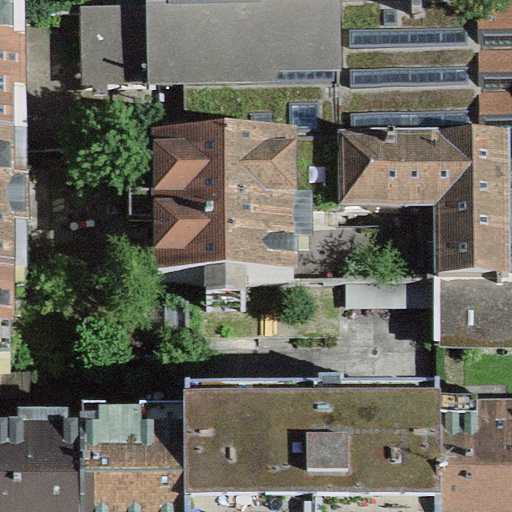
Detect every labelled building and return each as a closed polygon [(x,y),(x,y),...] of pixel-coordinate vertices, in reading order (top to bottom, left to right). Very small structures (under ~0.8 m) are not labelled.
[(321,9),(321,0),(258,0),(258,10),(321,9)] [(385,8),(384,0),(321,0),(321,9),(385,8)] [(384,0),(385,8),(473,7),(473,0),(384,0)] [(258,10),(170,12),(82,13),(84,89),(149,87),(149,89),(185,88),(185,118),(128,119),(128,148),(157,148),(511,141),(511,6),(473,7),(385,8),(321,9),(258,10)] [(0,150),(9,151),(9,106),(23,106),(23,58),(8,58),(8,14),(0,14),(0,150)] [(293,283),(293,278),(293,249),(308,248),(308,212),(438,212),(438,269),(411,270),(411,251),(347,252),(347,281),(347,283),(436,283),(438,283),(511,282),(511,141),(157,148),(157,149),(158,284),(186,284),(293,283)] [(0,150),(0,284),(5,284),(9,284),(9,241),(24,241),(23,194),(9,194),(9,151),(0,150)] [(511,282),(438,283),(436,283),(437,308),(437,347),(511,346),(511,282)] [(5,284),(0,284),(0,342),(9,343),(9,284),(5,284)] [(437,511),(437,439),(437,422),(437,406),(187,408),(187,424),(187,444),(187,447),(187,511),(437,511)] [(511,511),(511,422),(478,423),(478,426),(477,426),(477,439),(437,439),(437,511),(511,511)] [(82,448),(82,511),(187,511),(187,447),(187,444),(141,444),(141,434),(99,434),(99,444),(82,444),(82,448)] [(0,511),(82,511),(82,448),(82,444),(80,444),(63,444),(63,435),(23,435),(23,444),(0,444),(0,511)]
